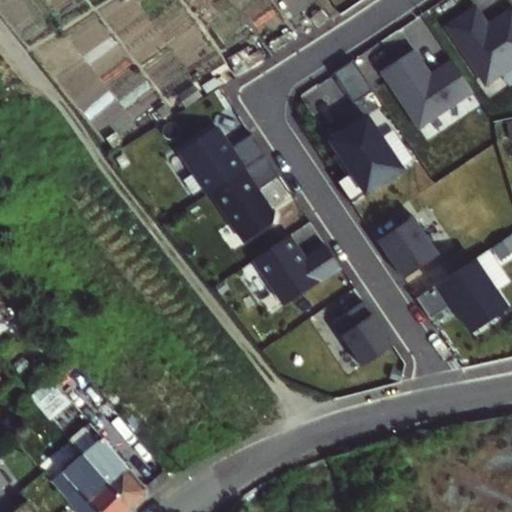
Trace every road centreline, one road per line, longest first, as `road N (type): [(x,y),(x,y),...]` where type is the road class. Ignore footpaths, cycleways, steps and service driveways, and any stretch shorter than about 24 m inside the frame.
road 1 (residential): [(451,402),(416,335),(253,94),(401,0)]
road 2 (residential): [(181,511),(282,448),(451,402)]
